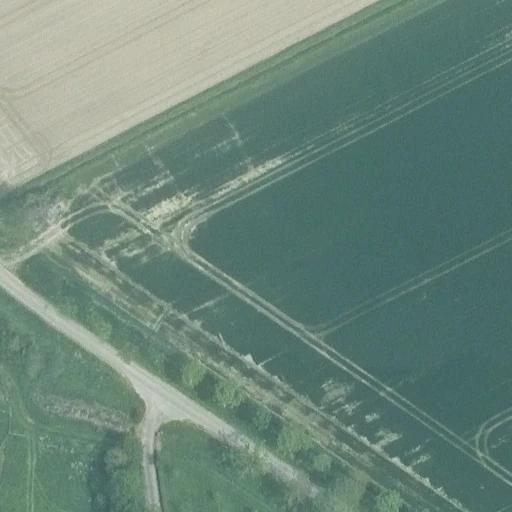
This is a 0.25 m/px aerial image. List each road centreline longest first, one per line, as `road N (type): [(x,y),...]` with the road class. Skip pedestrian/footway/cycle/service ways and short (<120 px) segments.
road 1 (unclassified): [(342,511),(48,315),(0,273)]
road 2 (track): [(0,387),(12,417),(30,429),(105,442),(135,444),(174,399)]
